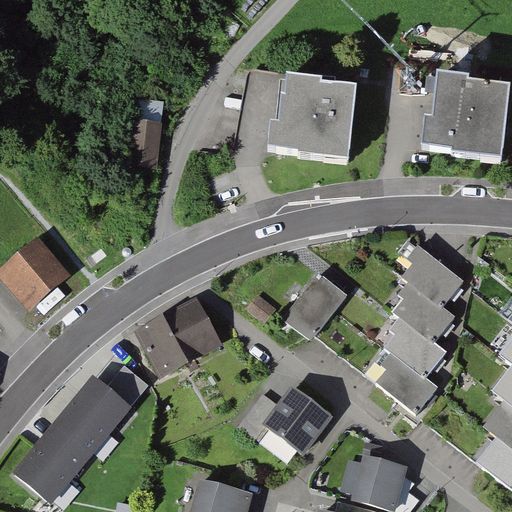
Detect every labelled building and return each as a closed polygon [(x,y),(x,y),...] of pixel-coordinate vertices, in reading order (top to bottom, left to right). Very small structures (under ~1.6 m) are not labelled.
[(299,153),(349,158),(357,83),(322,80),(323,76),(287,72),(285,93),(282,93),(279,120),(271,119),(268,145),(277,146),(276,147),(299,150),(299,153)] [(422,153),(451,156),(451,158),(502,163),(510,89),(469,85),(469,81),(437,78),(432,123),(425,122),(422,153)] [(132,124),(127,169),(157,173),(162,127),(164,104),(138,101),(136,124),(132,124)] [(0,270),(0,277),(29,313),(72,277),(39,238),(0,270)] [(443,310),(465,283),(424,252),(402,280),(415,290),(395,316),(405,325),(385,351),(398,360),(376,387),(414,417),(435,391),(424,382),(446,355),(435,347),(456,320),(443,310)] [(319,274),(283,320),(311,342),(348,296),(319,274)] [(246,310),(265,325),(277,310),(258,295),(246,310)] [(162,379),(223,346),(198,298),(136,331),(162,379)] [(511,355),(507,361),(511,365),(511,382),(499,398),(511,408),(490,433),(503,444),(483,469),(511,492),(511,355)] [(107,387),(131,407),(149,386),(125,366),(107,387)] [(107,387),(93,376),(53,424),(92,457),(132,408),(131,407),(107,387)] [(262,425),(304,456),(334,417),(292,386),(262,425)] [(92,457),(53,424),(12,473),(52,505),(92,457)] [(351,501),(392,511),(396,511),(408,467),(364,456),(351,501)] [(190,511),(248,511),(254,494),(200,479),(190,511)]
